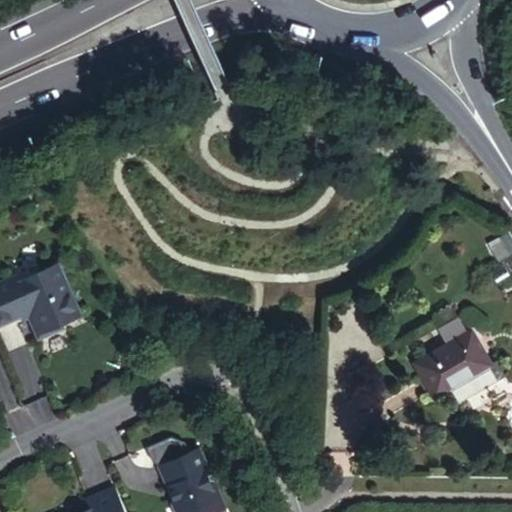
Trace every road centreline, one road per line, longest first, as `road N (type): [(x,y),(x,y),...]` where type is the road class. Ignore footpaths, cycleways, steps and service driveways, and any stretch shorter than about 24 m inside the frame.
road 1 (residential): [(0,452),(180,372),(211,369),(252,402),(288,511)]
road 2 (trunk): [(0,107),(147,42),(282,0)]
road 3 (tertiary): [(338,31),(427,70),(483,121)]
road 4 (tertiary): [(483,121),(468,77),(464,0)]
road 5 (primary): [(338,31),(385,33),(429,18),(449,0)]
